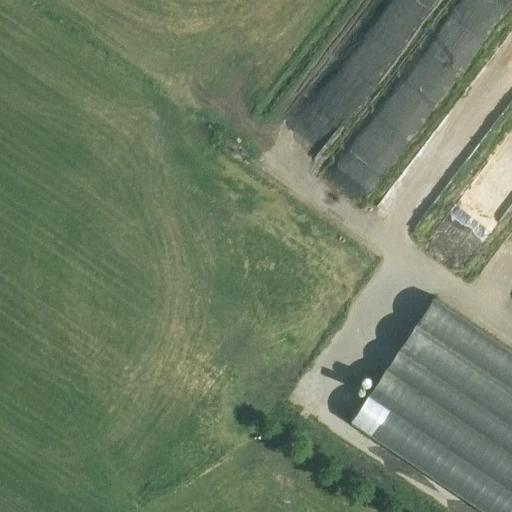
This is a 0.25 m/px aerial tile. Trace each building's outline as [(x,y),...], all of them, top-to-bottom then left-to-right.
[(461,27),(483,0),(459,0),(447,16),(461,27)] [(269,101),(317,55),(297,33),(249,80),(269,101)] [(511,162),(494,188),(511,200),(511,162)] [(493,210),(489,231),(503,234),(508,213),(493,210)] [(511,272),(499,266),(487,290),(511,303),(511,300),(511,272)] [(347,419),(486,511),(511,511),(511,349),(431,294),(347,419)]
